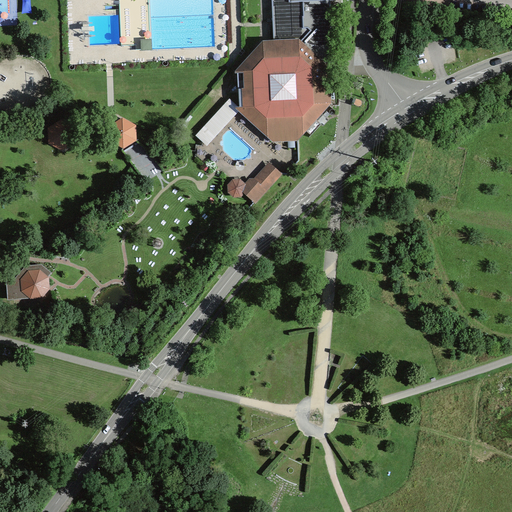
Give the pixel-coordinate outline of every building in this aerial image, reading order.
[(149,18),(148,0),(117,0),(118,2),(118,14),(119,44),(131,44),(132,49),(150,48),(149,18)] [(271,0),(274,39),(302,39),(324,64),(333,56),(329,1),(340,0),(271,0)] [(274,44),(262,44),(237,73),(248,73),(249,108),(239,108),(273,139),(291,138),(299,138),(328,104),(327,67),(324,64),(302,39),(274,39),(274,44)] [(213,138),(227,124),(224,122),(221,119),(204,137),(208,141),(212,137),(213,138)] [(123,121),(112,127),(113,140),(123,146),(134,139),(134,127),(123,121)] [(62,123),(52,129),(52,141),(63,147),(73,140),(73,128),(62,123)] [(210,143),(203,144),(203,146),(200,152),(208,159),(211,157),(210,155),(213,153),(213,149),(212,147),(210,143)] [(281,173),(271,164),(255,180),(250,181),(247,185),(244,184),(240,181),(233,181),(229,186),(229,192),(234,195),(241,195),(243,192),(245,192),(254,202),(265,190),(281,173)] [(28,270),(20,279),(21,291),(30,299),(42,297),(50,289),(49,277),(40,269),(28,270)]
